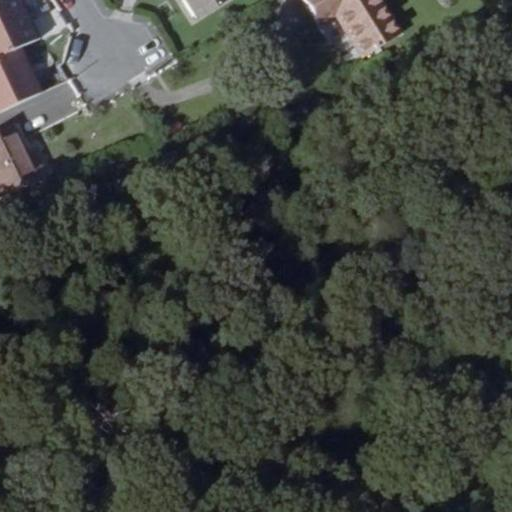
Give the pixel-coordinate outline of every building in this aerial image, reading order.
[(0,0),(0,103),(42,84),(21,38),(30,34),(14,0),(0,0)] [(174,0),(187,22),(225,0),(174,0)] [(343,24),(362,56),(390,39),(367,1),(368,0),(323,0),(315,5),(331,32),(343,24)] [(31,133),(78,111),(65,83),(18,106),(31,133)] [(0,187),(33,172),(8,118),(0,121),(0,187)]
